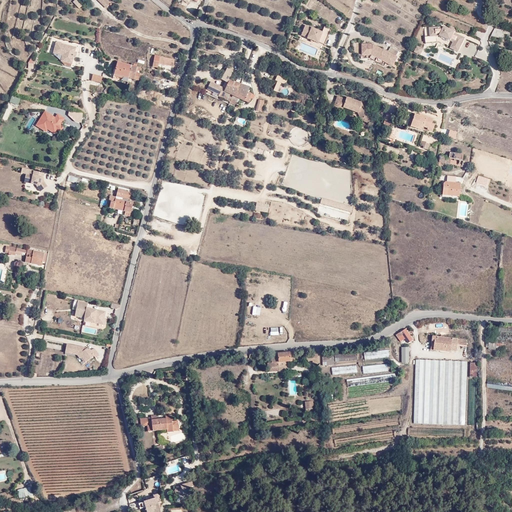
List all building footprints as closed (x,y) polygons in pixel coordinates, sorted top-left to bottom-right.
[(105,0),(98,0),(107,9),(109,6),(110,7),(111,6),(105,0)] [(82,8),(76,1),(73,4),(79,11),(82,8)] [(323,24),(319,32),(317,37),(327,39),(331,27),(323,24)] [(317,37),(319,32),(304,25),(300,33),(306,37),(305,38),(324,45),(327,39),(317,37)] [(493,26),(491,34),(506,39),(502,29),(493,26)] [(425,29),(426,42),(439,41),(452,46),(451,48),(459,51),(465,38),(455,33),(455,31),(445,27),(425,29)] [(57,42),(54,53),(63,55),(67,56),(65,62),(72,64),(75,56),(73,54),(74,52),(75,53),(76,52),(77,48),(63,44),(58,42),(57,42)] [(363,44),(362,54),(362,55),(372,55),(393,67),(398,57),(396,56),(399,52),(391,48),(389,52),(375,44),(363,44)] [(172,66),(174,60),(160,56),(154,55),(152,66),(157,67),(158,63),(172,66)] [(114,75),(123,78),(128,79),(130,70),(126,69),(127,65),(117,63),(114,75)] [(126,69),(130,70),(128,79),(134,80),(139,81),(140,78),(141,78),(142,74),(140,74),(140,75),(136,73),(137,68),(137,65),(133,64),(132,66),(127,65),(126,69)] [(94,68),(92,74),(102,76),(104,70),(94,68)] [(222,81),(228,84),(229,81),(227,80),(231,74),(226,72),(222,81)] [(103,77),(94,75),(92,82),(100,85),(103,77)] [(277,75),(275,81),(277,81),(273,91),(277,93),(281,83),(285,85),(287,79),(277,75)] [(235,82),(229,80),(229,81),(228,84),(225,91),(222,90),(223,89),(215,86),(212,93),(220,96),(219,97),(231,101),(232,98),(229,97),(230,95),(233,96),(235,96),(238,90),(237,89),(239,84),(235,82)] [(251,88),(240,84),(239,84),(237,89),(238,90),(235,96),(233,96),(232,98),(231,101),(230,103),(236,105),(239,98),(249,103),(251,97),(254,98),(255,96),(253,95),(249,93),(251,88)] [(12,96),(9,103),(17,106),(20,99),(12,96)] [(363,124),(370,121),(365,111),(364,112),(360,105),(361,103),(347,98),(346,99),(338,96),(335,104),(343,107),(343,108),(358,113),(363,124)] [(58,126),(63,119),(57,116),(55,119),(44,113),(39,122),(44,126),(43,127),(46,129),(54,134),(56,130),(58,126)] [(388,113),(384,125),(392,127),(395,115),(388,113)] [(421,115),(416,114),(413,124),(424,127),(428,129),(428,130),(434,132),(437,125),(433,124),(434,119),(421,114),(421,115)] [(45,132),(46,129),(43,127),(44,126),(39,122),(36,126),(45,132)] [(274,150),(281,153),(282,148),(273,145),(272,146),(257,141),(254,149),(273,155),(274,150)] [(431,144),(422,141),(420,146),(424,147),(424,149),(429,150),(431,144)] [(442,157),(441,160),(422,154),(420,159),(437,164),(437,166),(441,167),(441,164),(451,165),(455,166),(463,168),(465,162),(463,161),(462,161),(450,158),(448,158),(442,157)] [(40,182),(42,173),(33,171),(32,176),(25,175),(24,183),(35,185),(40,192),(47,187),(45,183),(40,182)] [(80,184),(81,181),(87,182),(88,180),(68,175),(67,181),(80,184)] [(476,183),(489,186),(491,179),(478,176),(476,183)] [(450,184),(450,195),(458,197),(461,196),(461,191),(461,186),(455,186),(455,185),(450,184)] [(129,203),(130,200),(131,194),(117,190),(116,197),(114,203),(111,202),(109,209),(125,213),(124,217),(129,218),(130,214),(133,204),(129,203)] [(321,198),(317,213),(348,221),(352,206),(321,198)] [(268,213),(269,205),(256,203),(254,211),(268,213)] [(15,255),(16,250),(5,248),(4,254),(7,254),(7,256),(15,257),(15,255)] [(27,255),(25,263),(30,265),(33,252),(28,251),(27,252),(27,255)] [(33,252),(30,265),(41,267),(42,263),(44,254),(33,252)] [(87,304),(77,303),(75,318),(84,319),(84,322),(103,325),(105,313),(86,309),(87,304)] [(406,330),(397,336),(401,342),(406,339),(409,343),(413,341),(406,330)] [(439,348),(439,351),(450,353),(450,351),(457,352),(458,346),(467,347),(468,340),(432,336),(432,342),(434,343),(434,347),(439,348)] [(78,355),(81,359),(84,363),(92,358),(94,360),(98,358),(93,350),(89,352),(88,349),(83,351),(82,349),(66,346),(64,353),(76,356),(78,355)] [(391,356),(390,349),(365,352),(366,359),(391,356)] [(314,352),(304,353),(304,360),(311,360),(312,365),(317,364),(316,354),(314,354),(314,352)] [(294,353),(272,355),(272,359),(272,364),(268,364),(269,373),(279,372),(279,367),(286,366),(286,362),(294,362),(294,353)] [(358,353),(335,355),(335,362),(358,360),(358,353)] [(333,354),(323,355),(325,366),(334,365),(333,354)] [(467,422),(469,362),(418,360),(416,360),(414,398),(414,420),(467,422)] [(473,378),(478,378),(478,362),(470,362),(470,377),(473,378)] [(389,363),(364,366),(365,373),(389,370),(389,363)] [(358,365),(333,367),(334,374),(358,371),(358,365)] [(395,375),(347,380),(348,387),(396,381),(395,375)] [(511,383),(488,381),(487,389),(511,391),(511,383)] [(305,410),(313,410),(312,402),(304,403),(305,410)] [(167,430),(167,432),(174,431),(173,427),(179,426),(178,421),(173,422),(172,416),(166,416),(166,419),(157,420),(152,420),(152,418),(146,419),(147,426),(148,432),(158,431),(167,430)] [(400,417),(333,428),(334,434),(401,423),(400,417)] [(140,419),(141,426),(147,426),(146,419),(152,418),(140,419)] [(411,426),(411,434),(442,434),(467,435),(467,427),(411,426)] [(495,426),(487,427),(488,435),(496,434),(495,426)] [(396,437),(395,429),(335,440),(336,447),(396,437)] [(182,492),(193,488),(193,484),(181,488),(182,492)] [(24,488),(26,496),(34,494),(33,486),(24,488)] [(26,496),(24,488),(18,489),(19,497),(26,496)] [(146,509),(159,505),(161,504),(158,494),(153,496),(154,499),(139,504),(141,509),(146,508),(146,509)]
